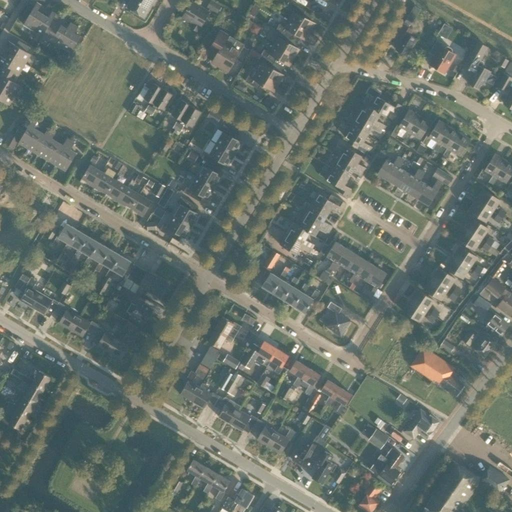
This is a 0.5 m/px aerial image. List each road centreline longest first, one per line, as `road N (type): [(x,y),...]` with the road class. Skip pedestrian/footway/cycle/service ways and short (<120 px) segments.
road 1 (residential): [(346,355),(495,122)]
road 2 (residential): [(208,276),(0,154)]
road 3 (residential): [(325,511),(136,398)]
road 4 (tertiary): [(385,511),(511,345)]
road 5 (residential): [(295,132),(145,46)]
road 6 (residential): [(495,122),(459,97),(337,63)]
road 7 (unclassified): [(208,276),(295,132)]
road 8 (residential): [(346,355),(208,276)]
road 9 (residential): [(136,398),(0,317)]
road 10 (unclassified): [(136,398),(208,276)]
